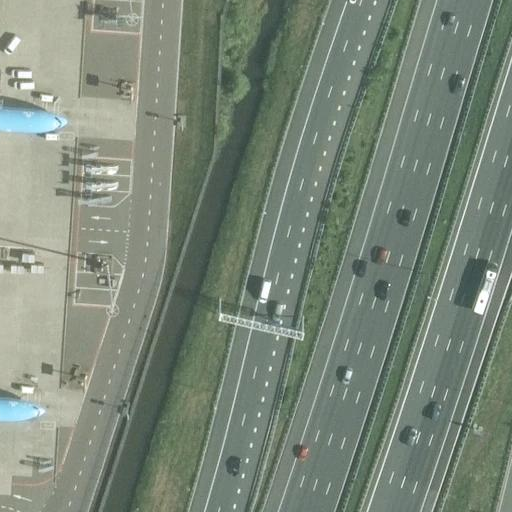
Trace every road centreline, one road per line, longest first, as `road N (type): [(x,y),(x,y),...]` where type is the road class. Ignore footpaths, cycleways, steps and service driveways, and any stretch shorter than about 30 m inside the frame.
road 1 (motorway): [(470,0),(305,511)]
road 2 (trunk): [(363,0),(313,155),(224,511)]
road 3 (motorway): [(391,511),(511,149)]
